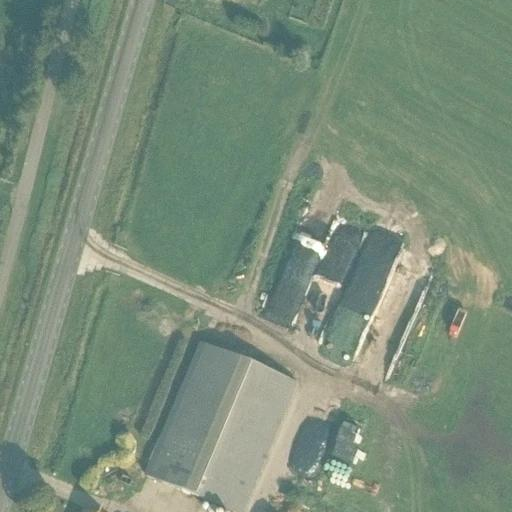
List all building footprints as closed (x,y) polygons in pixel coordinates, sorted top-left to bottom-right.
[(302,230),(323,237),(330,216),(309,209),(302,230)] [(356,242),(328,231),(298,308),(308,312),(303,322),(321,330),(356,242)] [(353,270),(380,281),(395,248),(368,236),(353,270)] [(424,332),(436,338),(452,303),(440,297),(424,332)] [(146,478),(227,511),(243,511),(297,385),(202,345),(146,478)]
